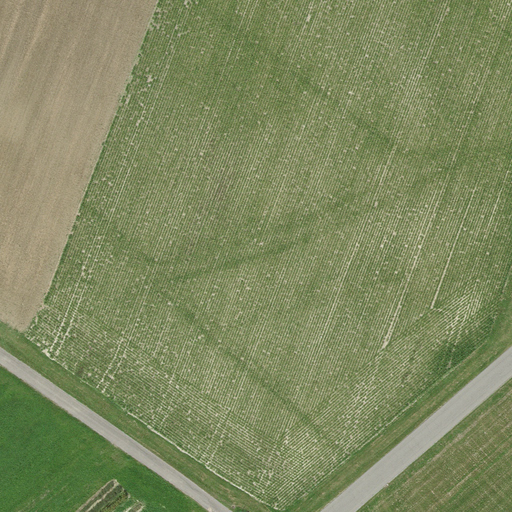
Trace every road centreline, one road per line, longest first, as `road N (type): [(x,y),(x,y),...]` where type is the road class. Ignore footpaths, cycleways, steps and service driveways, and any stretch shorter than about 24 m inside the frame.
road 1 (track): [(223,511),(0,357)]
road 2 (unclassified): [(343,511),(511,366)]
